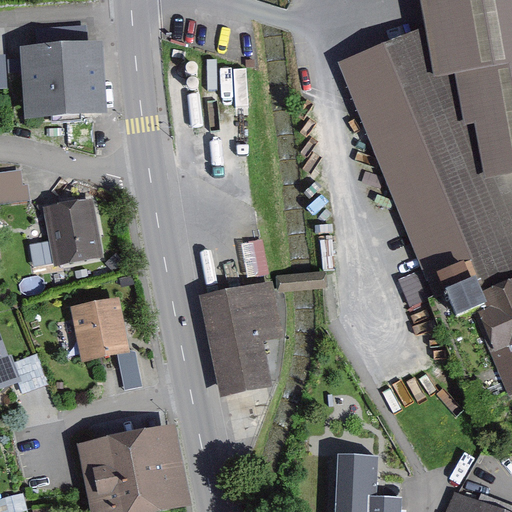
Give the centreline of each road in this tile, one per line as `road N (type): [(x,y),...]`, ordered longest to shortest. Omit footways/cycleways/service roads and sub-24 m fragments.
road 1 (secondary): [(150,194),(213,511)]
road 2 (secondary): [(128,0),(150,194)]
road 3 (residential): [(0,153),(150,194)]
